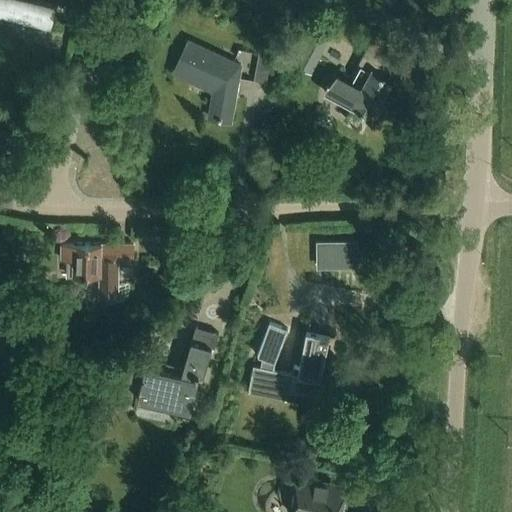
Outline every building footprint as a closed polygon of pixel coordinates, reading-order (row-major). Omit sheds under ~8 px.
[(0,0),(0,19),(17,24),(17,25),(17,26),(17,28),(18,29),(19,31),(21,31),(23,32),(25,32),(28,31),(29,29),(30,27),(45,31),(52,5),(32,0),(0,0)] [(313,73),(321,60),(337,30),(319,20),(303,50),(296,64),(313,73)] [(338,71),(326,84),(324,90),(375,118),(383,103),(380,101),(393,78),(385,74),(396,54),(400,54),(402,36),(375,33),(352,78),(338,71)] [(239,65),(188,40),(172,72),(212,91),(207,116),(230,120),(239,65)] [(269,82),(273,54),(259,51),(255,79),(269,82)] [(180,284),(181,242),(167,242),(164,242),(163,274),(156,274),(155,283),(180,284)] [(61,243),(61,259),(67,259),(67,275),(99,276),(99,300),(117,300),(118,266),(133,266),(133,244),(61,243)] [(298,367),(294,366),(289,375),(272,371),(274,362),(287,331),(269,324),(256,354),(262,357),(259,368),(252,367),(247,392),(320,408),(327,375),(321,373),(329,335),(306,330),(298,367)] [(182,375),(144,366),(136,400),(190,412),(198,378),(196,377),(197,373),(202,374),(215,331),(195,325),(183,367),(182,368),(184,369),(182,374),(182,375)] [(134,347),(110,354),(106,375),(137,382),(141,363),(134,347)] [(19,374),(8,386),(24,400),(35,388),(19,374)] [(313,416),(306,451),(325,455),(332,420),(313,416)] [(339,511),(344,486),(297,478),(291,511),(295,511),(339,511)]
